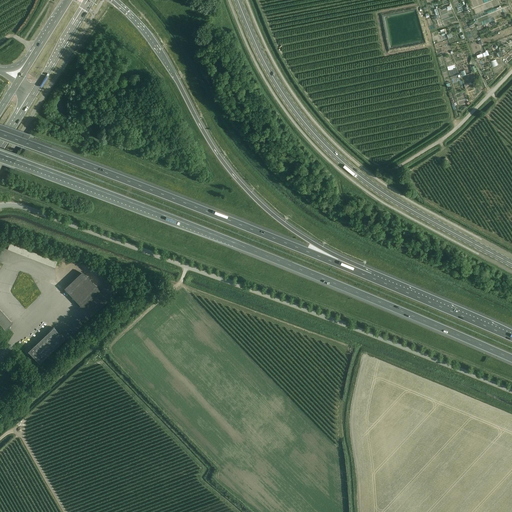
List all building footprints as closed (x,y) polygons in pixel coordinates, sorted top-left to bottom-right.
[(9,242),(7,248),(59,265),(60,262),(56,261),(57,258),(9,242)] [(93,277),(99,271),(92,265),(91,267),(87,262),(82,266),(93,277)] [(67,290),(86,309),(104,292),(85,272),(67,290)] [(16,324),(0,306),(0,324),(7,332),(16,324)] [(28,355),(30,353),(39,362),(60,343),(65,339),(54,327),(49,331),(49,332),(32,348),(30,346),(25,351),(28,355)]
